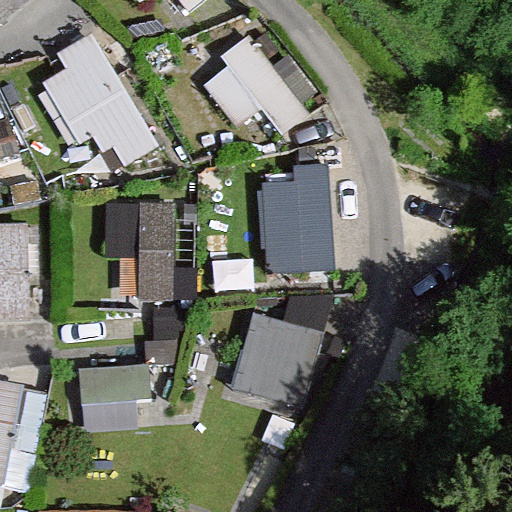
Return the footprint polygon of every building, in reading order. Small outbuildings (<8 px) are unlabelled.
[(0,0),(0,28),(34,0),(0,0)] [(128,0),(136,9),(146,0),(170,0),(185,18),(207,0),(128,0)] [(267,103),(286,131),(315,111),(261,32),(205,70),(240,121),(267,103)] [(152,149),(86,37),(49,58),(58,74),(40,84),(97,181),(152,149)] [(322,176),(257,180),(264,275),(328,270),(322,176)] [(176,209),(107,206),(105,259),(138,260),(137,304),(172,306),(176,209)] [(0,328),(33,328),(31,230),(0,230),(0,328)] [(317,339),(248,318),(223,399),(292,420),(317,339)] [(151,369),(80,374),(83,410),(153,405),(151,369)] [(50,394),(0,383),(0,493),(29,499),(50,394)]
